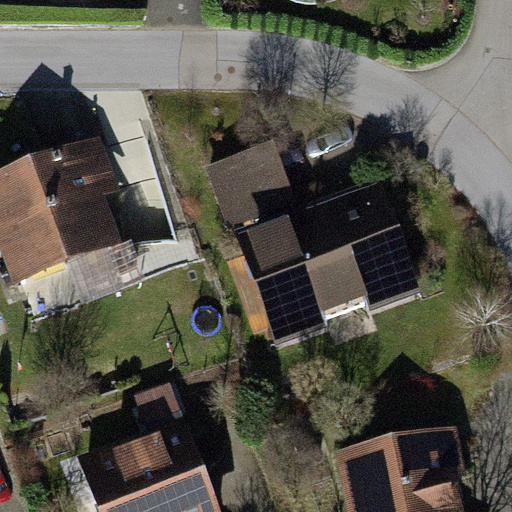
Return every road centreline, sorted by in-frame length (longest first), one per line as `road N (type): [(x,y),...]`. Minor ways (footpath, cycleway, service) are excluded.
road 1 (residential): [(484,130),(212,62),(0,63)]
road 2 (residential): [(502,0),(484,130)]
